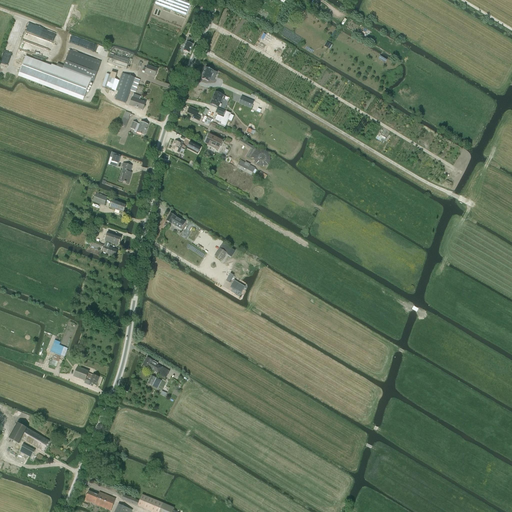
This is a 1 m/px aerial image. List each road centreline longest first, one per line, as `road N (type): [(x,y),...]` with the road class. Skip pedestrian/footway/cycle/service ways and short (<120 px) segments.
road 1 (secondary): [(64,511),(122,356),(166,125),(216,0)]
road 2 (track): [(221,28),(207,52),(471,204),(463,219)]
road 3 (track): [(458,171),(207,20)]
